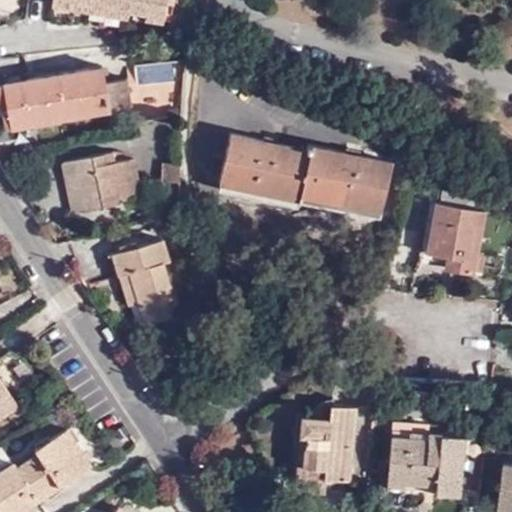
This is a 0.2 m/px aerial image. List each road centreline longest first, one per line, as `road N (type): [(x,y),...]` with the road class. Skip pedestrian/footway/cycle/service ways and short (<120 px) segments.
road 1 (residential): [(170,449),(366,323),(475,319)]
road 2 (residential): [(0,195),(170,449)]
